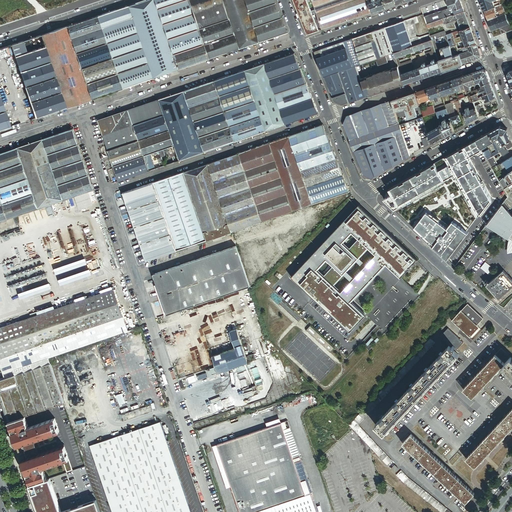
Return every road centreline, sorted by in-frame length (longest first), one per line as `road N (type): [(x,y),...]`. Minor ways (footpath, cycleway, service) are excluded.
road 1 (unclassified): [(214,511),(105,192)]
road 2 (residential): [(330,115),(105,192)]
road 3 (unclassified): [(300,42),(81,115)]
road 4 (residential): [(364,192),(511,326)]
road 5 (residential): [(493,62),(330,115)]
road 6 (residential): [(510,110),(364,192)]
road 7 (unknown): [(0,253),(85,215),(115,280)]
road 8 (residential): [(433,0),(300,42)]
road 9 (residential): [(122,0),(0,40)]
road 10 (unknown): [(0,320),(115,280)]
